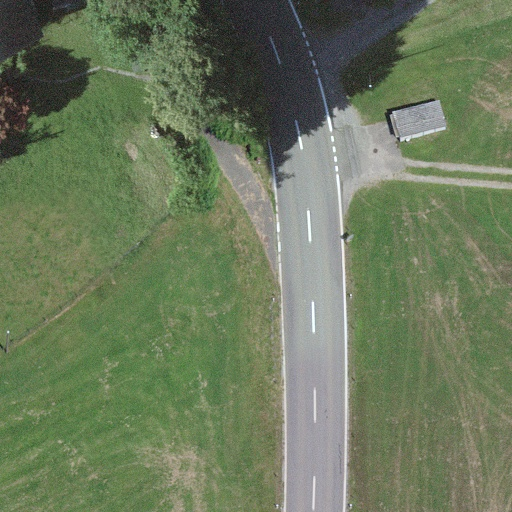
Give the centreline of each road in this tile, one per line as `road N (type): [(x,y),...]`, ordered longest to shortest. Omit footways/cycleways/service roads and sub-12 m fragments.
road 1 (tertiary): [(314,511),(305,174),(281,61),(251,0)]
road 2 (track): [(305,174),(340,169),(511,181)]
road 3 (track): [(281,61),(423,0)]
